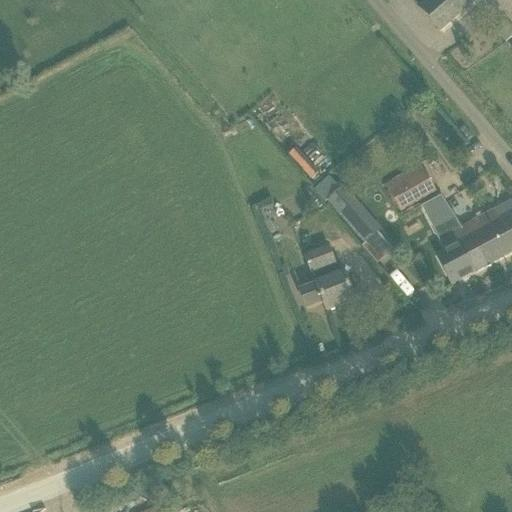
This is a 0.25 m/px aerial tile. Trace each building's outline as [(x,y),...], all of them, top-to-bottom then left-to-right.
[(426,0),(419,7),(440,31),(476,0),(426,0)] [(511,93),(496,75),(481,86),(502,110),(511,102),(511,93)] [(387,188),(401,212),(436,193),(421,165),(407,173),(409,177),(396,185),(395,183),(387,188)] [(325,201),(363,246),(382,231),(343,185),(325,201)] [(491,231),(506,258),(511,254),(511,201),(472,222),(480,237),(491,231)] [(436,257),(452,287),(475,274),(460,246),(468,242),(461,229),(456,221),(455,219),(434,230),(439,240),(438,240),(445,253),(436,257)] [(460,246),(475,274),(506,258),(491,231),(480,237),(472,222),(461,229),(468,242),(460,246)] [(306,312),(324,305),(327,313),(355,301),(345,275),(344,275),(338,260),(334,262),(329,249),(305,258),(312,274),(316,284),(299,291),(306,312)]
